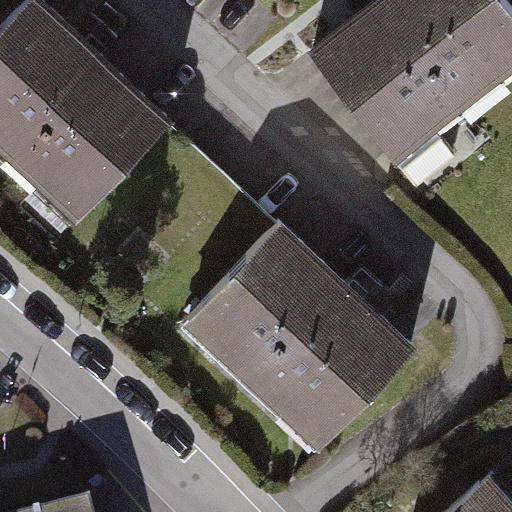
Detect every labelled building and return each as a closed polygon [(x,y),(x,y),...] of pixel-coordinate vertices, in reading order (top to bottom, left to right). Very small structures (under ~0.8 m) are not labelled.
[(51,0),(28,0),(0,29),(0,142),(76,215),(172,116),(51,0)] [(511,0),(367,0),(315,39),(402,153),(511,70),(511,0)] [(279,215),(184,321),(319,443),(415,337),(279,215)] [(511,511),(511,490),(493,469),(445,511),(511,511)] [(85,511),(83,500),(29,511),(85,511)]
